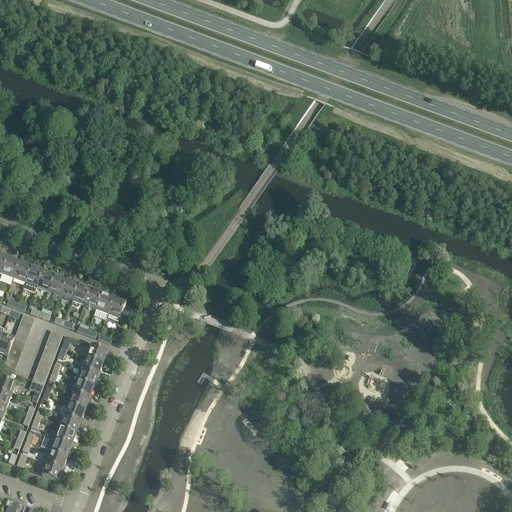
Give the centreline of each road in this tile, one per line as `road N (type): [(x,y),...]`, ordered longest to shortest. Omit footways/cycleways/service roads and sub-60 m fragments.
road 1 (primary): [(91,0),(511,156)]
road 2 (residential): [(0,229),(154,291),(78,507)]
road 3 (primary): [(511,134),(152,0)]
